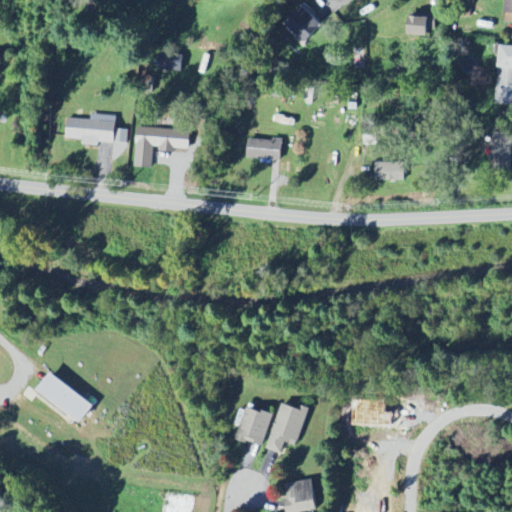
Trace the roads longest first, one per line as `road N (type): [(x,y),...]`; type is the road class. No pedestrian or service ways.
road 1 (tertiary): [(511,215),(350,221),(0,182)]
road 2 (residential): [(407,511),(414,448),(433,425),(461,410),(511,418)]
